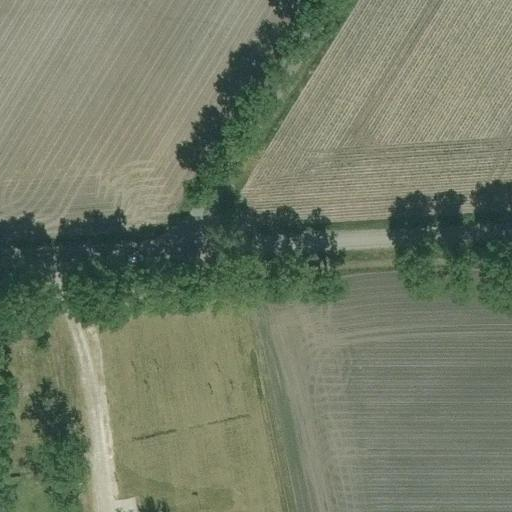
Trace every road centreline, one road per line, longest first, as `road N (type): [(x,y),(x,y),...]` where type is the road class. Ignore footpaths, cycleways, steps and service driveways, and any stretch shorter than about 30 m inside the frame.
road 1 (unclassified): [(511,231),(185,249)]
road 2 (unclassified): [(185,249),(337,0)]
road 3 (unclassified): [(185,249),(0,262)]
